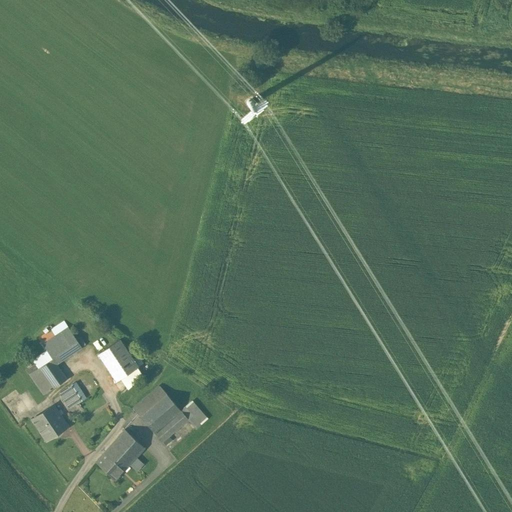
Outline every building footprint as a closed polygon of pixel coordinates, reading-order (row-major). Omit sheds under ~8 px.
[(56,364),(86,345),(83,341),(79,343),(68,327),(42,344),(47,351),(33,360),(35,363),(27,369),(44,395),(67,380),(56,364)] [(137,367),(119,340),(98,353),(117,381),(137,367)] [(72,385),(60,393),(70,408),(82,400),(72,385)] [(160,385),(136,405),(164,439),(191,417),(197,424),(208,415),(193,397),(180,408),(160,385)] [(67,427),(53,405),(31,419),(46,441),(67,427)] [(125,429),(95,462),(115,480),(144,448),(125,429)]
